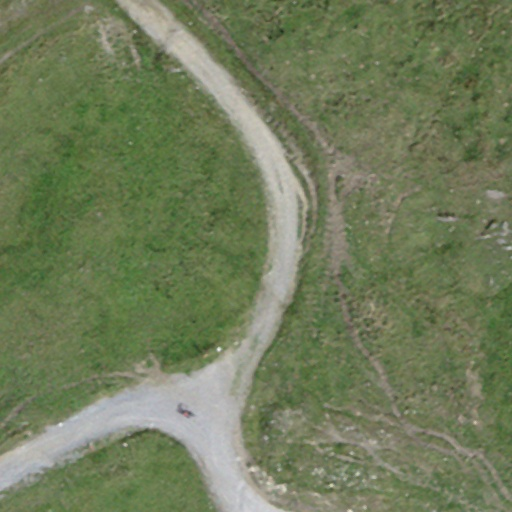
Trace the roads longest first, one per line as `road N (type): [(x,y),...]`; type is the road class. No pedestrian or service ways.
road 1 (track): [(215,432),(289,228),(260,139),(132,0)]
road 2 (track): [(215,432),(133,403),(0,475)]
